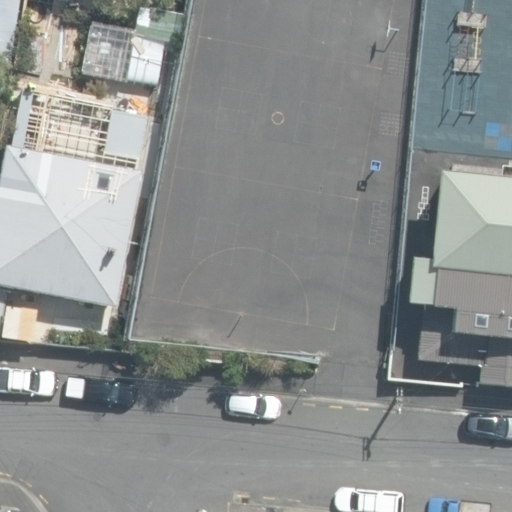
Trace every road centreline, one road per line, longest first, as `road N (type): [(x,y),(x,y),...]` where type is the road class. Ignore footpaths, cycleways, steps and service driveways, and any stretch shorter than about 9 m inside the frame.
road 1 (residential): [(121,444),(511,484)]
road 2 (residential): [(0,430),(121,444)]
